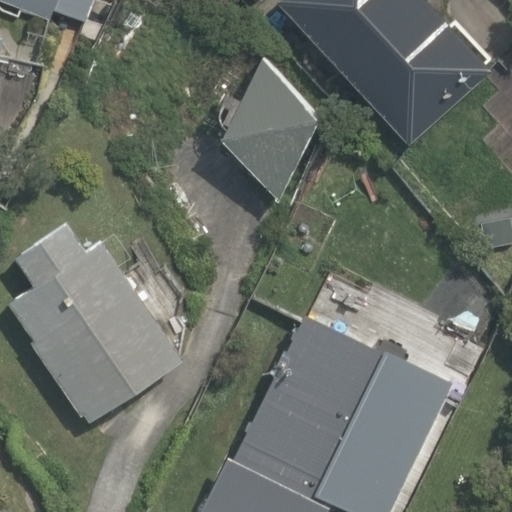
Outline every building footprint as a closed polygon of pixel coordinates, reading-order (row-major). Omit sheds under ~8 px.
[(55,0),(0,0),(49,17),(55,0)] [(485,67),(422,0),(277,0),(408,139),(485,67)] [(331,131),(261,56),(199,114),(269,189),(331,131)] [(80,207),(9,258),(30,287),(3,306),(83,417),(181,347),(80,207)] [(319,511),(326,498),(358,511),(386,511),(444,379),(290,313),(203,511),(319,511)]
